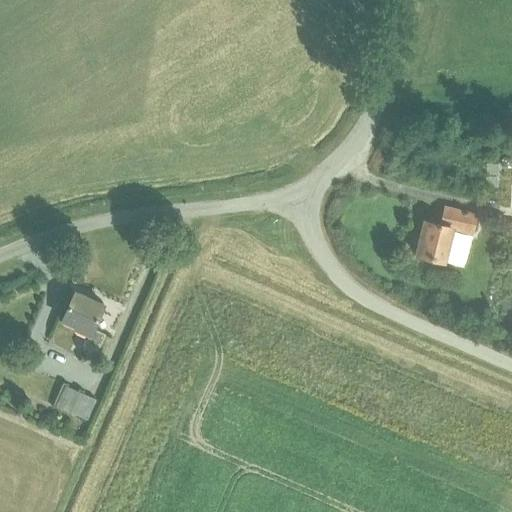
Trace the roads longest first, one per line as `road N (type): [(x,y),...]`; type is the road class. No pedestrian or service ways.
road 1 (unclassified): [(289,207),(259,202),(100,222),(0,255)]
road 2 (unclassified): [(511,363),(360,296),(289,207)]
road 3 (unclassified): [(289,207),(358,135),(383,83),(404,0)]
